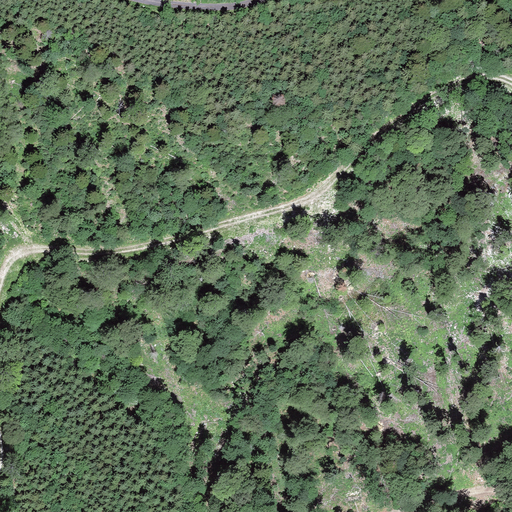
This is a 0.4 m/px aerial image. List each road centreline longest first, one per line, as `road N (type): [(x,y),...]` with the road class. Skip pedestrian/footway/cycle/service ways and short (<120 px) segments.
road 1 (track): [(511,82),(480,76),(445,90),(308,200),(143,246),(32,249),(12,257),(0,281)]
road 2 (track): [(511,489),(474,490),(394,511)]
